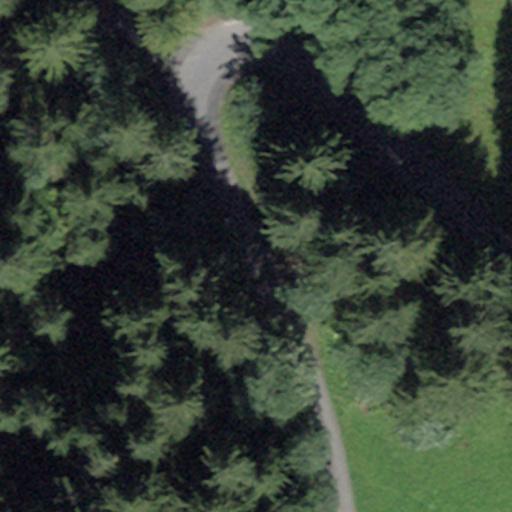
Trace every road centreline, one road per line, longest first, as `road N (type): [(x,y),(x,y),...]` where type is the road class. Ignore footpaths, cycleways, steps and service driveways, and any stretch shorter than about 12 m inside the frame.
road 1 (track): [(194,55),(194,111),(330,429),(344,511)]
road 2 (track): [(511,248),(284,56),(231,37),(194,55)]
